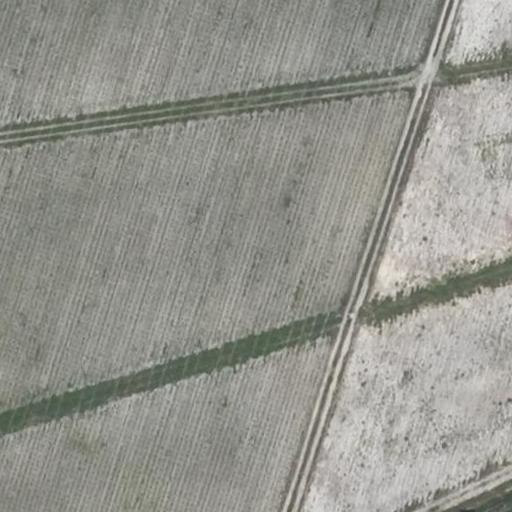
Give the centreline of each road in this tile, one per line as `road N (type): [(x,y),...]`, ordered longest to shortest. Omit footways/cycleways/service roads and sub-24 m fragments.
road 1 (track): [(0,415),(511,262)]
road 2 (track): [(447,0),(296,511)]
road 3 (track): [(0,141),(511,67)]
